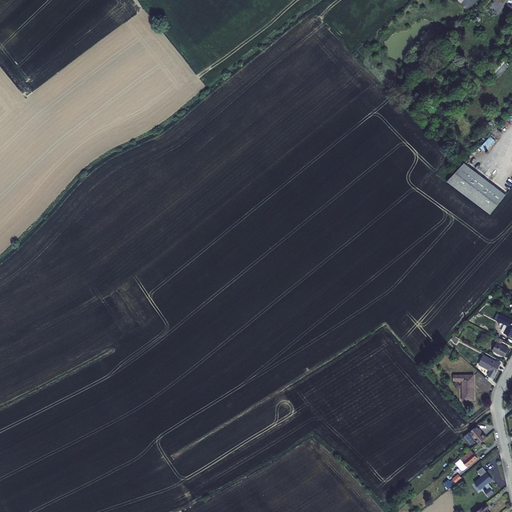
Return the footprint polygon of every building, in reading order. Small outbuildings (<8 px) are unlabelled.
[(484,10),(493,0),(492,0),(484,0),(480,6),(484,10)] [(501,123),(505,128),(510,124),(505,119),(501,123)] [(506,195),(464,164),(447,182),(490,215),(506,195)] [(504,333),(511,337),(511,321),(500,315),(497,322),(500,324),(501,322),(504,324),(500,332),(504,333)] [(503,341),(496,337),(494,341),(497,342),(492,350),(504,357),(508,348),(501,345),(503,341)] [(493,379),(500,365),(483,356),(478,365),(489,370),(487,375),(493,379)] [(462,381),(462,400),(474,400),(474,393),(473,393),(473,390),(474,390),(474,381),(473,382),(473,375),(453,375),(453,381),(462,381)] [(486,438),(476,426),(469,433),(478,444),(486,438)] [(467,467),(478,458),(471,450),(468,453),(460,459),(467,467)] [(467,467),(460,459),(455,463),(461,470),(463,470),(467,467)] [(486,483),(487,484),(492,480),(482,468),(477,472),(481,476),(474,482),(480,490),(485,486),(484,484),(486,483)]
